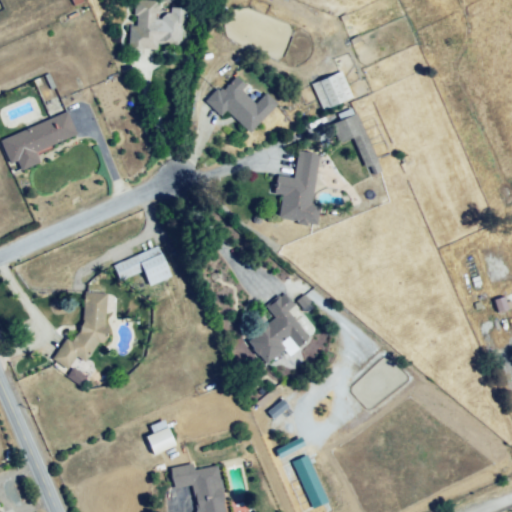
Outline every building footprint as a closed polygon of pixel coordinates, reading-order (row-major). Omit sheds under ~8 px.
[(154,5),(154,19),(167,19),(168,10),(181,10),(180,43),(151,42),(151,48),(127,47),(127,29),(137,29),(138,19),(133,18),(133,4),(154,5)] [(321,107),(312,81),(342,71),(350,97),(321,107)] [(278,105),(249,134),(225,110),(218,117),(201,101),(217,85),(223,92),(238,77),(246,86),(241,90),(254,103),(266,92),(278,105)] [(67,112),(0,140),(9,161),(14,159),(19,170),(37,162),(33,153),(77,135),(67,112)] [(329,124),(357,112),(381,169),(370,174),(354,136),(337,143),(329,124)] [(317,152),(311,203),(319,204),(315,230),(276,225),(280,195),(273,195),(275,177),(292,179),(296,149),(317,152)] [(112,264),(162,244),(176,278),(149,289),(143,273),(120,282),(112,264)] [(105,293),(82,291),(79,327),(73,336),(65,335),(49,358),(66,369),(74,356),(82,362),(95,342),(100,342),(109,329),(102,325),(105,293)] [(283,293),(266,306),(274,316),(245,338),(265,365),(292,344),(297,350),(310,341),(286,311),(293,306),(283,293)] [(304,293),(312,302),(303,310),(295,301),(304,293)] [(490,299),(501,297),(505,312),(493,314),(490,299)] [(64,375),(72,382),(78,375),(70,368),(64,375)] [(265,411),(271,419),(287,406),(281,399),(265,411)] [(152,456),(144,437),(166,427),(174,447),(152,456)] [(278,456),(302,445),(298,437),(274,448),(278,456)] [(289,461),(310,509),(325,502),(305,454),(289,461)] [(169,467),(192,464),(193,472),(219,468),(227,511),(193,511),(194,508),(189,486),(172,489),(169,467)]
